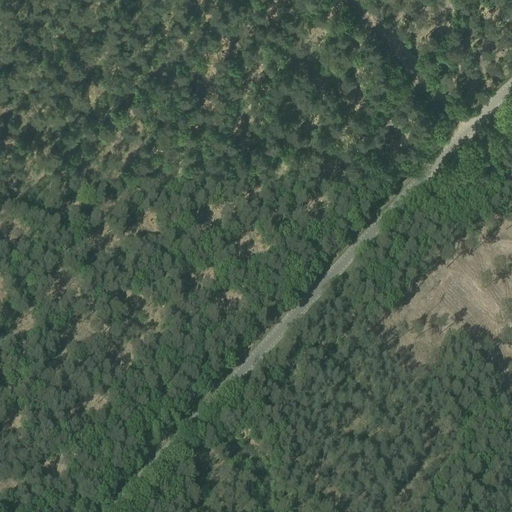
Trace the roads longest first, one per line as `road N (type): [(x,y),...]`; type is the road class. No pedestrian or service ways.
road 1 (unclassified): [(110,511),(511,86)]
road 2 (track): [(511,176),(355,0)]
